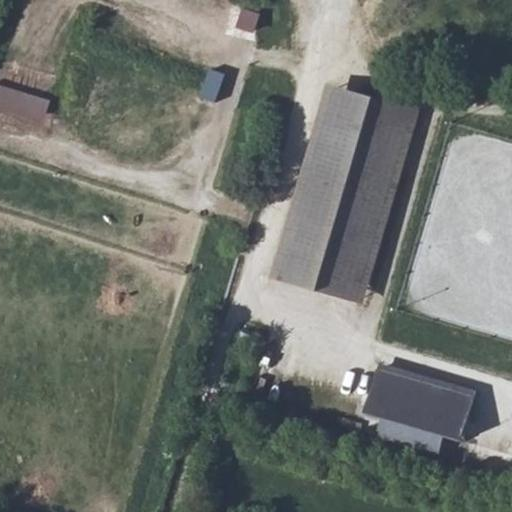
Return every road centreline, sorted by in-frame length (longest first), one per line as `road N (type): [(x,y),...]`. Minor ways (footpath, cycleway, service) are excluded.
road 1 (unclassified): [(176,511),(270,188),(342,0)]
road 2 (track): [(232,316),(495,388),(511,402)]
